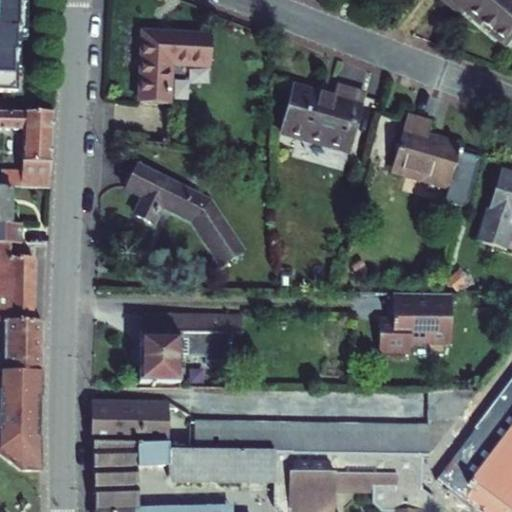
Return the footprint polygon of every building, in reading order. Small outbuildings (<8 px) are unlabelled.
[(0,0),(0,81),(19,82),(19,58),(21,58),(23,12),(25,12),(25,0),(0,0)] [(511,40),(511,0),(447,0),(464,15),(469,10),(509,44),(511,40)] [(145,105),(174,106),(174,63),(214,65),(215,36),(147,34),(145,105)] [(340,96),(301,87),(291,133),(356,148),(371,92),(342,85),(340,96)] [(57,105),(58,90),(48,89),(48,104),(57,105)] [(2,171),(3,185),(14,185),(53,185),(57,108),(0,109),(0,125),(23,125),(23,171),(2,171)] [(438,117),(413,110),(396,170),(413,175),(414,171),(448,180),(445,192),(473,200),(486,153),(465,147),(467,139),(434,131),(438,117)] [(157,217),(166,200),(192,214),(218,261),(242,249),(213,195),(141,157),(128,180),(148,191),(139,208),(157,217)] [(511,172),(507,170),(486,241),(511,248),(511,246),(511,172)] [(13,222),(14,185),(3,185),(0,185),(0,242),(13,242),(24,242),(24,222),(13,222)] [(13,242),(0,242),(0,320),(35,321),(36,255),(13,254),(13,242)] [(456,288),(397,287),(397,303),(397,315),(391,314),(383,314),(383,345),(414,346),(414,336),(455,337),(456,288)] [(226,310),(148,307),(146,374),(187,375),(187,349),(211,349),(211,354),(225,355),(226,310)] [(232,309),(148,307),(226,310),(225,355),(239,355),(239,326),(231,325),(232,309)] [(232,309),(231,325),(239,326),(250,326),(250,310),(232,309)] [(0,320),(0,387),(43,388),(45,330),(45,321),(38,321),(35,321),(0,320)] [(511,375),(438,472),(466,493),(476,480),(511,506),(511,375)] [(437,421),(246,415),(246,427),(279,428),(278,445),(426,450),(431,450),(478,387),(438,386),(437,421)] [(43,388),(0,387),(0,458),(15,470),(38,470),(43,388)] [(176,395),(100,393),(101,433),(176,435),(176,395)] [(200,413),(199,443),(204,443),(212,444),(213,414),(200,413)] [(212,444),(278,445),(279,428),(246,427),(246,415),(213,414),(212,444)] [(424,483),(426,450),(278,445),(212,444),(204,443),(184,443),(176,442),(176,435),(101,433),(101,511),(198,511),(199,510),(142,510),(141,501),(145,500),(146,458),(176,459),(176,468),(182,475),(280,477),(279,501),(289,511),(294,511),(295,510),(339,511),(341,483),(377,485),(377,497),(391,510),(390,511),(437,511),(438,493),(424,483)] [(141,501),(142,510),(199,510),(198,511),(258,511),(258,510),(239,510),(239,500),(176,500),(145,500),(141,501)]
